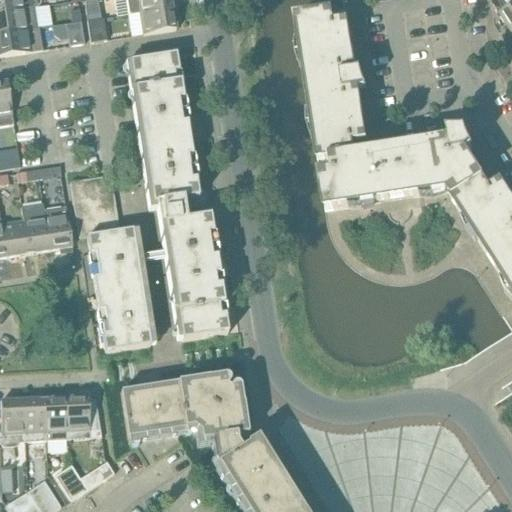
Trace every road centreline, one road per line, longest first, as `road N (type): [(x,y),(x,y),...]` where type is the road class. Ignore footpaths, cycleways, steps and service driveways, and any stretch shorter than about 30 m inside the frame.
road 1 (unclassified): [(457,410),(419,402),(345,414),(317,407),(282,381),(270,352),(216,0)]
road 2 (residential): [(471,91),(408,106),(392,10),(442,1)]
